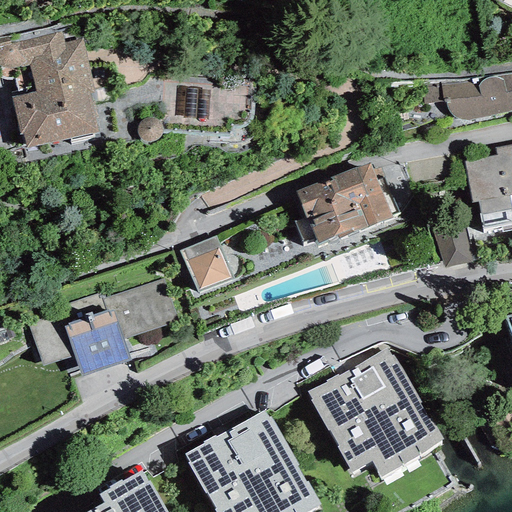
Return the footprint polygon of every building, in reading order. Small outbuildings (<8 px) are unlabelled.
[(61,32),(10,43),(10,45),(0,47),(0,75),(2,78),(6,79),(10,79),(14,79),(18,95),(11,97),(21,136),(24,135),(26,149),(99,133),(89,93),(94,92),(82,38),(64,43),(61,32)] [(8,37),(0,37),(0,47),(10,45),(10,43),(8,37)] [(477,80),(440,84),(442,101),(445,101),(446,105),(447,110),(450,115),(456,119),(461,121),(467,121),(511,110),(511,74),(498,76),(499,78),(495,78),(489,78),(485,79),(480,83),(477,86),(477,80)] [(145,118),(142,120),(139,122),(137,126),(136,130),(137,133),(138,137),(141,140),(144,142),(148,143),(152,142),(155,141),(158,139),(160,136),(162,132),(162,129),(161,125),(159,122),(156,119),(152,118),(149,117),(145,118)] [(511,144),(495,148),(497,156),(465,162),(473,203),(476,202),(482,230),(499,227),(500,232),(511,230),(511,144)] [(369,162),(294,192),(305,218),(294,222),(302,243),(315,238),(318,244),(338,236),(339,239),(392,218),(369,162)] [(465,220),(432,228),(443,269),(475,261),(465,220)] [(216,236),(180,251),(197,294),(234,279),(216,236)] [(73,357),(81,377),(130,361),(122,340),(178,322),(163,279),(103,299),(101,292),(25,317),(42,366),(73,357)] [(511,320),(498,325),(511,364),(511,320)] [(386,348),(308,393),(312,400),(310,401),(351,473),(371,461),(380,477),(443,440),(393,355),(391,356),(386,348)] [(263,410),(185,454),(189,462),(187,463),(214,511),(307,511),(320,505),(270,416),(268,418),(263,410)] [(141,471),(99,494),(103,503),(86,511),(166,511),(149,482),(148,482),(141,471)]
